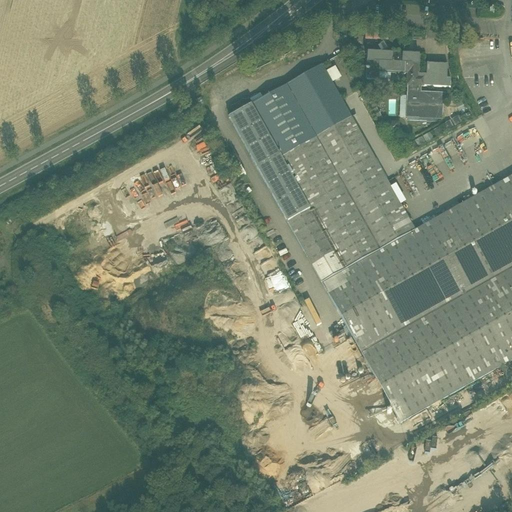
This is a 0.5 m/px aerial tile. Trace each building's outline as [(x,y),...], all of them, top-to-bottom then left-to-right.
[(379,79),(379,74),(380,55),(368,55),(368,69),(366,69),(366,72),(367,72),(367,74),(367,81),(378,81),(379,81),(379,79)] [(380,55),(379,74),(391,74),(408,75),(408,80),(407,87),(408,87),(418,87),(418,79),(418,75),(419,56),(406,56),(386,55),(380,55)] [(359,58),(354,61),(358,67),(363,64),(359,58)] [(424,79),(423,87),(450,89),(451,80),(447,80),(448,66),(427,65),(426,76),(418,75),(418,79),(424,79)] [(511,177),(415,232),(400,206),(390,188),(350,116),(332,83),(326,73),(322,66),(230,118),(322,283),(401,423),(511,360),(511,177)] [(336,67),(326,73),(332,83),(342,78),(336,67)] [(424,79),(418,79),(418,87),(408,87),(408,96),(407,116),(407,119),(443,121),(444,104),(446,104),(446,95),(421,94),(421,88),(423,88),(423,87),(424,79)] [(407,119),(408,96),(401,96),(400,119),(407,119)] [(462,103),(457,106),(461,112),(465,110),(462,103)] [(373,104),(369,106),(381,127),(385,125),(373,104)] [(451,121),(455,127),(461,123),(458,117),(451,121)] [(444,126),(447,131),(454,128),(450,122),(444,126)] [(432,132),(436,138),(444,134),(440,128),(432,132)] [(393,130),(389,135),(393,139),(398,133),(393,130)] [(423,137),(426,143),(434,139),(431,133),(423,137)] [(415,142),(418,148),(425,144),(422,138),(415,142)] [(408,145),(412,151),(418,148),(414,142),(408,145)] [(227,157),(233,168),(240,164),(235,153),(227,157)] [(142,203),(161,190),(155,182),(137,195),(142,203)] [(396,185),(390,188),(400,206),(406,203),(396,185)] [(288,495),(280,500),(286,510),(293,506),(288,495)]
